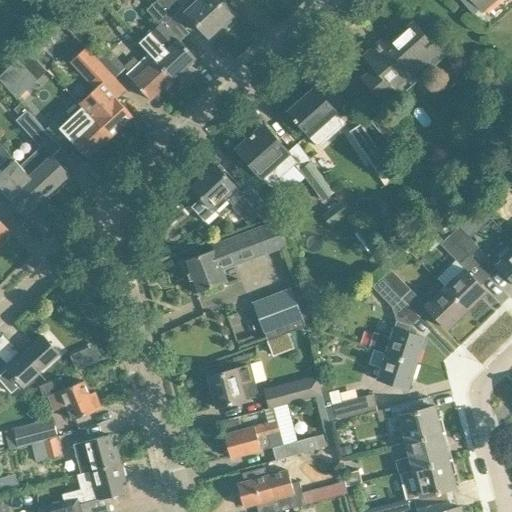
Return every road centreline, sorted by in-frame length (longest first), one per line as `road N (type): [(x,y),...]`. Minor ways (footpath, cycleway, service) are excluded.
road 1 (residential): [(122,235),(151,165),(328,0)]
road 2 (residential): [(185,511),(122,235)]
road 3 (residential): [(507,511),(480,403),(489,378),(511,356)]
road 4 (residential): [(0,314),(81,240),(122,235)]
